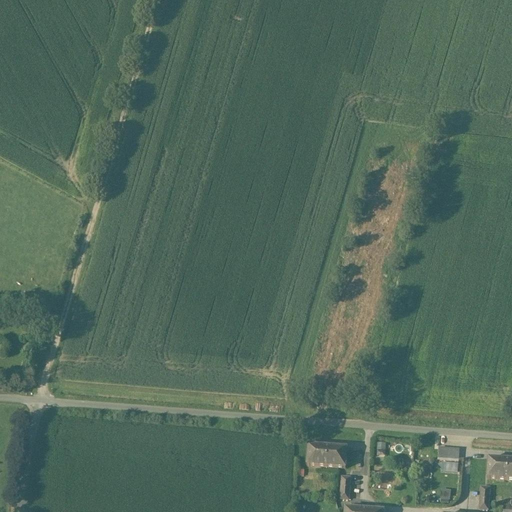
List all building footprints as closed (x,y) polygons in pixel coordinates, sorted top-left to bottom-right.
[(347,449),(308,446),(307,466),(345,469),(347,449)] [(459,450),(439,449),(438,460),(458,461),(459,450)] [(511,461),(488,460),(487,479),(511,481),(511,461)] [(350,478),(342,477),(340,500),(349,500),(350,478)] [(490,488),(481,487),(479,510),(488,510),(490,488)] [(441,499),(452,499),(452,490),(442,489),(441,499)]
